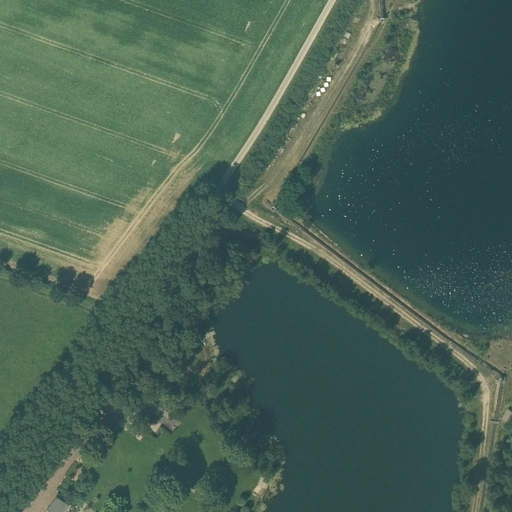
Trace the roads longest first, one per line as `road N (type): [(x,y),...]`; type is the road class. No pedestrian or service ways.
road 1 (unclassified): [(0,482),(221,183),(331,0)]
road 2 (track): [(0,275),(116,322)]
